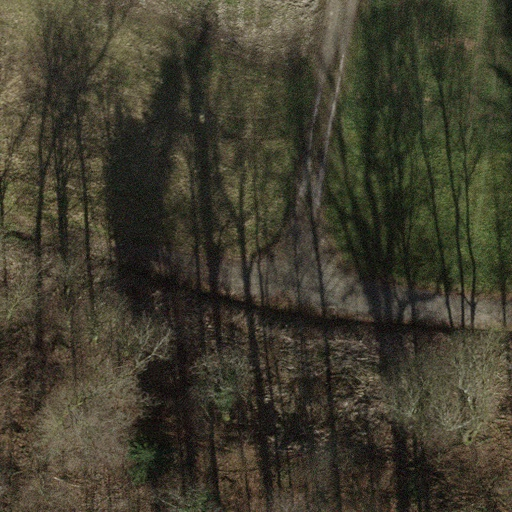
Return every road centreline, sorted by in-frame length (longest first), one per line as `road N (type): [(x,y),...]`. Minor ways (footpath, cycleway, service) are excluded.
road 1 (track): [(511,312),(354,307),(0,205)]
road 2 (track): [(349,0),(290,288)]
